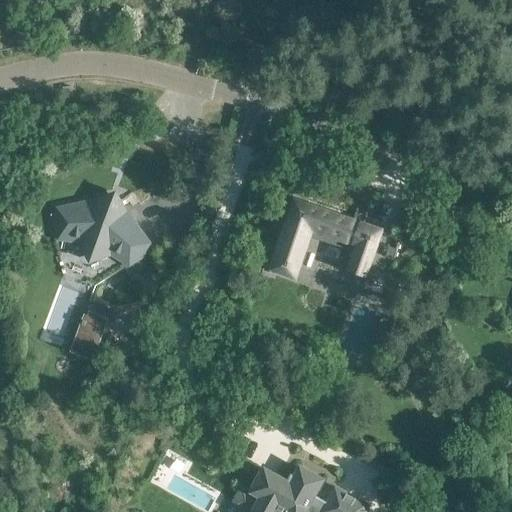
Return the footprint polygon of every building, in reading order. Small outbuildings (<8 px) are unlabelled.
[(106,198),(58,209),(53,227),(56,238),(70,239),(70,241),(75,242),(75,240),(89,241),(88,248),(97,250),(86,284),(96,287),(142,257),(149,243),(120,203),(121,200),(119,197),(111,194),(107,195),(106,198)] [(294,198),(270,265),(299,275),(313,233),(354,248),(346,271),(367,279),(384,229),(294,198)] [(389,246),(385,256),(394,259),(397,249),(389,246)] [(86,312),(71,353),(93,361),(108,320),(86,312)] [(382,317),(378,329),(388,333),(392,321),(382,317)] [(105,342),(101,352),(112,356),(115,346),(105,342)] [(503,385),(489,389),(493,401),(507,397),(503,385)] [(325,501),(316,497),(326,479),(299,464),(293,475),(291,474),(288,480),(264,466),(260,472),(259,471),(250,487),(252,488),(251,490),(248,494),(257,499),(249,511),(366,511),(367,511),(369,511),(368,504),(356,497),(355,499),(346,494),(347,492),(334,484),(325,501)]
